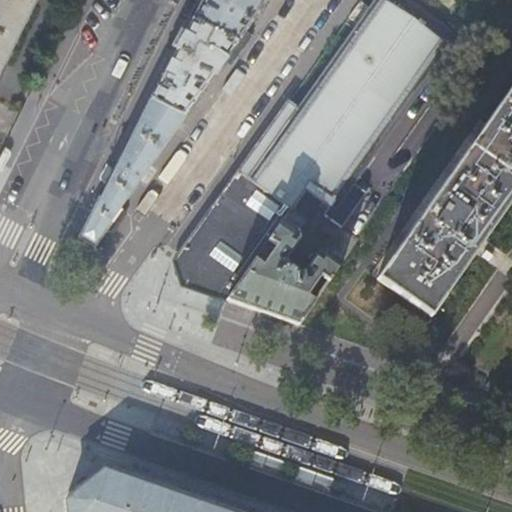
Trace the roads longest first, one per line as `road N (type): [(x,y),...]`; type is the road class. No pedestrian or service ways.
road 1 (primary): [(511,484),(75,319)]
road 2 (residential): [(75,319),(311,0)]
road 3 (primary): [(24,396),(333,511)]
road 4 (residential): [(64,158),(144,0)]
road 5 (residential): [(41,304),(41,248),(64,158)]
